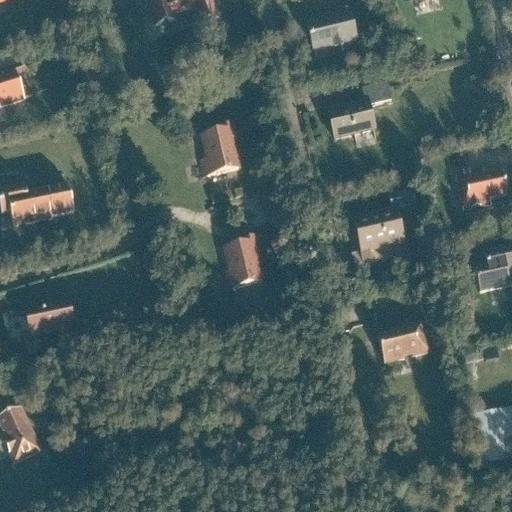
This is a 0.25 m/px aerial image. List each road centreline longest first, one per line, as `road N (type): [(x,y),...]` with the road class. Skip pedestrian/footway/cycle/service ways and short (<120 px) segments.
road 1 (residential): [(352,324),(267,0)]
road 2 (residential): [(0,289),(107,257),(167,218),(220,233)]
